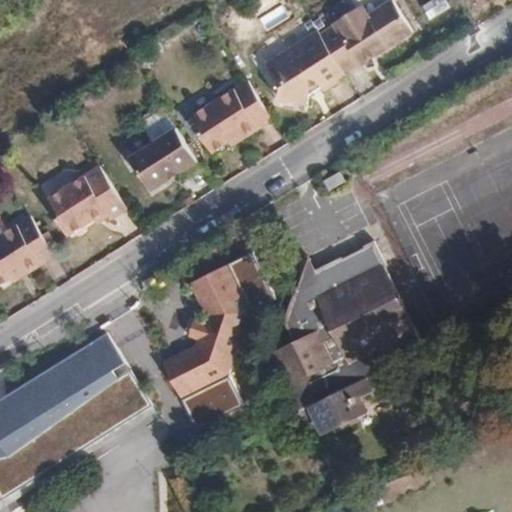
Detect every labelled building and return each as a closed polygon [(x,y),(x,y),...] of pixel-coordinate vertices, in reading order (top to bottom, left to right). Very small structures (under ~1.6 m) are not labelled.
[(333,20),(318,30),(320,33),(346,73),(360,63),(362,66),(414,32),(393,0),(385,0),(366,12),(359,1),(332,18),(333,20)] [(431,19),(451,7),(446,0),(432,0),(423,6),(431,19)] [(346,73),(320,33),(282,57),(286,61),(272,70),(284,90),(282,100),(309,105),(312,90),(322,84),(327,94),(350,79),(346,73)] [(248,138),(276,121),(250,82),(198,116),(207,130),(203,133),(216,153),(233,141),(245,133),(248,138)] [(421,168),(465,147),(451,118),(407,139),(421,168)] [(203,161),(181,129),(136,160),(157,192),(203,161)] [(245,133),(233,141),(236,146),(248,138),(245,133)] [(131,210),(104,168),(55,201),(66,217),(61,220),(74,239),(111,214),(115,221),(131,210)] [(62,257),(36,218),(0,240),(0,287),(1,289),(18,278),(29,271),(32,276),(62,257)] [(427,350),(387,267),(389,266),(377,242),(318,271),(317,271),(322,282),(301,291),(300,289),(299,290),(295,338),(296,337),(298,341),(275,353),(303,411),(316,405),(383,372),(427,350)] [(317,271),(318,271),(312,258),(301,291),(322,282),(317,271)] [(253,312),(230,265),(194,283),(210,317),(200,346),(169,362),(186,397),(233,374),(253,312)] [(29,271),(18,278),(22,284),(32,276),(29,271)] [(0,398),(0,499),(152,406),(109,332),(0,398)] [(391,390),(383,372),(316,405),(328,429),(364,411),(358,398),(373,391),(376,397),(391,390)] [(327,427),(316,405),(303,411),(297,415),(303,428),(310,424),(314,434),(327,427)]
